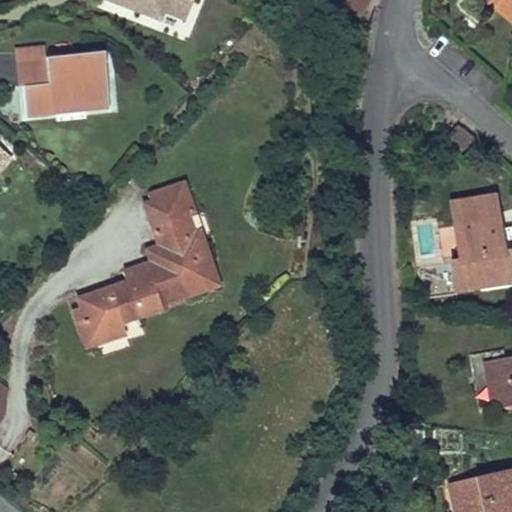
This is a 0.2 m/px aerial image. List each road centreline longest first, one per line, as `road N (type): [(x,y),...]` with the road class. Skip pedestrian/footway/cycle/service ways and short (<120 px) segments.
road 1 (residential): [(321,511),(377,398),(384,341),(378,112),(386,64)]
road 2 (residential): [(386,64),(435,80),(511,147)]
